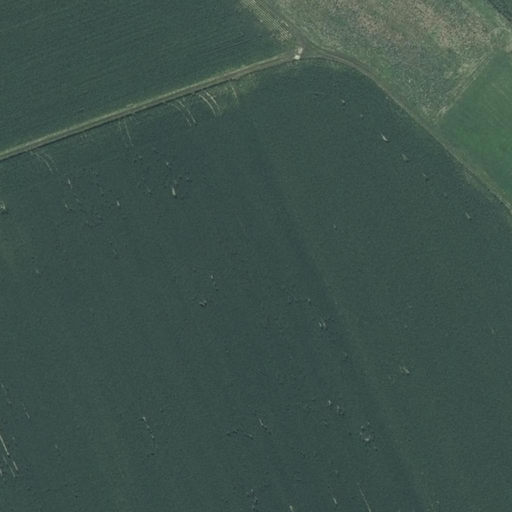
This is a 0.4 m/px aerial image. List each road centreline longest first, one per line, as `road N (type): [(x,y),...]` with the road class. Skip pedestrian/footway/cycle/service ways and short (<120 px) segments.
road 1 (track): [(248,0),(308,54),(358,66),(511,216)]
road 2 (track): [(308,54),(0,163)]
